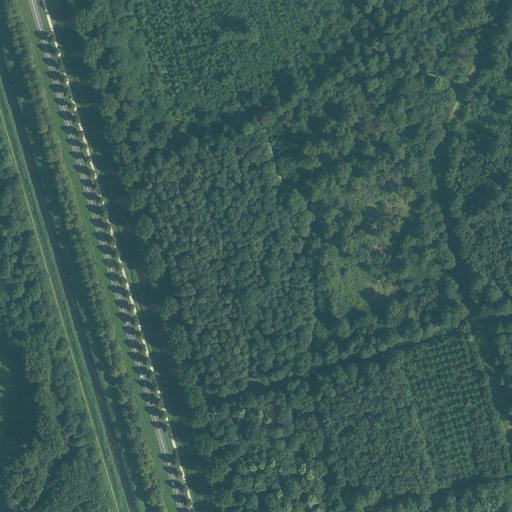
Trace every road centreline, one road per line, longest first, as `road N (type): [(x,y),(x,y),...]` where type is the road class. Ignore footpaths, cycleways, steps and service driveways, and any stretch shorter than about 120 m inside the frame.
road 1 (secondary): [(31,0),(182,511)]
road 2 (track): [(229,511),(79,0)]
road 3 (track): [(511,430),(439,168),(461,92),(505,0)]
road 4 (track): [(196,401),(446,332),(483,330)]
road 5 (track): [(511,473),(440,490),(329,478)]
road 6 (track): [(325,511),(329,478),(309,369)]
